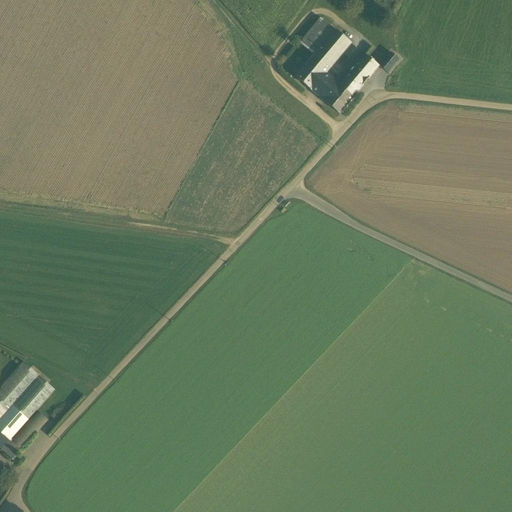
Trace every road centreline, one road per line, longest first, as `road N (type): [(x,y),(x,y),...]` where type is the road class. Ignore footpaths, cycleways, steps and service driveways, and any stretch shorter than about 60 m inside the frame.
road 1 (unclassified): [(5,511),(61,431),(372,99),(511,107)]
road 2 (track): [(239,243),(0,208)]
road 3 (track): [(341,132),(269,68),(214,0)]
